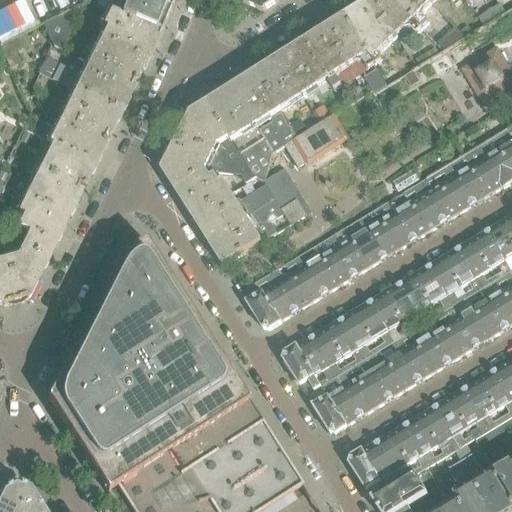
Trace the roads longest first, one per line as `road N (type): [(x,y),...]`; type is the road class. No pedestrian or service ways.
road 1 (residential): [(123,184),(154,207),(350,511)]
road 2 (residential): [(123,184),(32,361)]
road 3 (residential): [(186,55),(240,55),(327,0)]
road 4 (residential): [(186,55),(123,184)]
road 5 (residential): [(82,511),(47,456),(2,420)]
